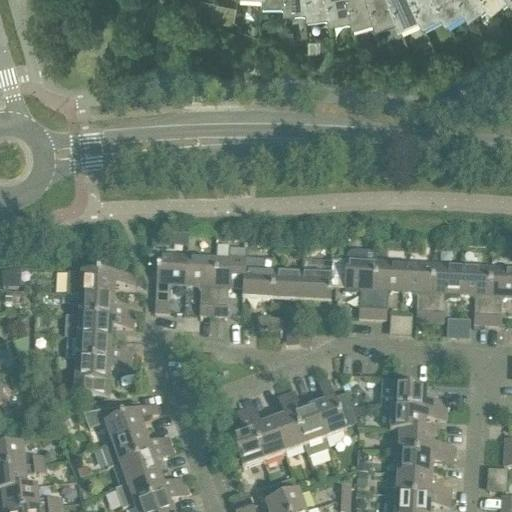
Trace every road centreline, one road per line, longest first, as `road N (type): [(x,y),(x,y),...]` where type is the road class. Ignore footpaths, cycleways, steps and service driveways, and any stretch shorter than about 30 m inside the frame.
road 1 (secondary): [(511,152),(178,152),(39,161)]
road 2 (residential): [(471,511),(480,356),(346,347),(311,362)]
road 3 (residential): [(311,362),(158,349),(156,393),(182,413)]
road 4 (residential): [(182,413),(311,362)]
